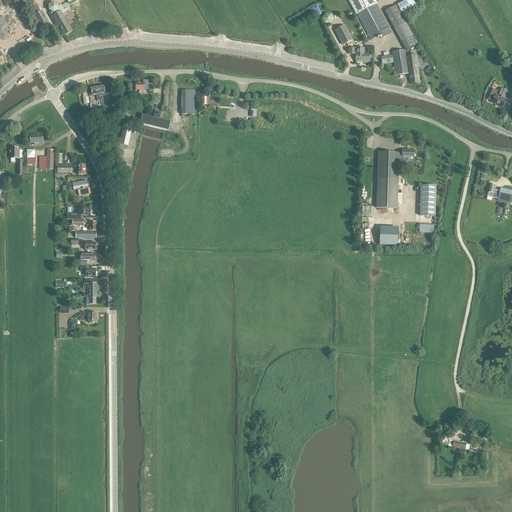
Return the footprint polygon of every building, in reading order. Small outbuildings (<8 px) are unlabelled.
[(348,0),(370,41),(391,30),(374,0),(348,0)] [(406,0),(397,5),(402,14),(411,10),(406,0)] [(67,2),(61,5),(60,6),(54,2),(49,5),(49,9),(51,13),(64,35),(72,31),(69,25),(76,21),(73,17),(74,16),(69,7),(70,7),(67,2)] [(41,11),(37,5),(29,10),(33,16),(36,15),(41,25),(47,22),(41,11)] [(385,11),(386,15),(394,29),(401,42),(406,51),(417,45),(413,36),(406,23),(396,5),(385,11)] [(313,17),(318,15),(315,8),(314,7),(309,9),(313,17)] [(330,24),(334,20),(331,15),(326,14),(323,19),(325,24),(330,24)] [(352,40),(344,26),(336,31),(343,45),(352,40)] [(349,54),(356,54),(356,63),(366,62),(366,63),(370,63),(370,54),(364,54),(364,48),(356,48),(356,49),(349,49),(349,54)] [(408,67),(406,57),(406,54),(405,54),(405,50),(392,52),(396,76),(405,74),(404,68),(408,67)] [(392,55),(381,57),(382,64),(393,63),(392,55)] [(416,56),(406,57),(408,67),(404,68),(405,74),(409,74),(410,84),(420,82),(416,56)] [(136,90),(144,90),(148,90),(148,80),(144,80),(143,80),(143,83),(136,83),(136,90)] [(98,94),(97,87),(91,88),(92,95),(96,95),(97,101),(100,101),(99,97),(99,96),(99,94),(98,94)] [(498,95),(495,94),(492,103),(502,107),(506,99),(505,98),(508,90),(501,88),(498,95)] [(195,91),(182,91),(181,115),(189,115),(194,115),(195,91)] [(209,107),(218,107),(218,105),(218,100),(209,100),(209,97),(202,97),(202,105),(209,105),(209,107)] [(110,116),(115,113),(111,105),(105,108),(110,116)] [(152,140),(161,142),(164,130),(169,131),(171,122),(160,120),(162,113),(155,111),(154,118),(142,115),(140,124),(146,125),(143,137),(152,140)] [(128,146),(131,132),(123,130),(120,144),(128,146)] [(41,144),(43,144),(43,135),(41,135),(41,134),(34,134),(34,135),(30,135),(30,144),(34,143),(34,145),(41,145),(41,144)] [(18,158),(19,148),(11,148),(11,158),(18,158)] [(53,170),(53,150),(47,150),(47,157),(40,157),(39,169),(46,169),(46,170),(53,170)] [(378,153),(376,208),(397,209),(399,161),(402,161),(406,161),(406,158),(410,158),(414,158),(414,150),(402,150),(402,155),(399,155),(399,154),(378,153)] [(72,173),(72,165),(58,165),(58,173),(72,173)] [(79,196),(91,194),(89,184),(77,187),(78,190),(79,196)] [(488,193),(487,197),(492,198),(493,196),(499,198),(498,200),(511,203),(511,198),(511,192),(500,190),(500,192),(494,191),(495,185),(490,184),(488,193)] [(421,186),(420,216),(435,216),(436,186),(421,186)] [(81,216),(90,216),(90,208),(80,208),(80,214),(67,214),(67,220),(81,220),(81,216)] [(87,231),(96,231),(96,222),(89,222),(90,225),(87,225),(87,231)] [(397,246),(398,234),(380,233),(380,245),(397,246)] [(81,254),(81,263),(81,267),(87,266),(87,261),(95,261),(95,254),(81,254)] [(87,266),(81,267),(81,272),(86,272),(86,276),(96,276),(96,269),(87,269),(87,266)] [(87,299),(96,299),(96,298),(96,289),(87,289),(87,298),(87,299)] [(469,450),(470,445),(466,444),(466,442),(462,442),(462,443),(458,442),(458,441),(456,440),(456,442),(454,441),(453,448),(465,450),(469,450)]
